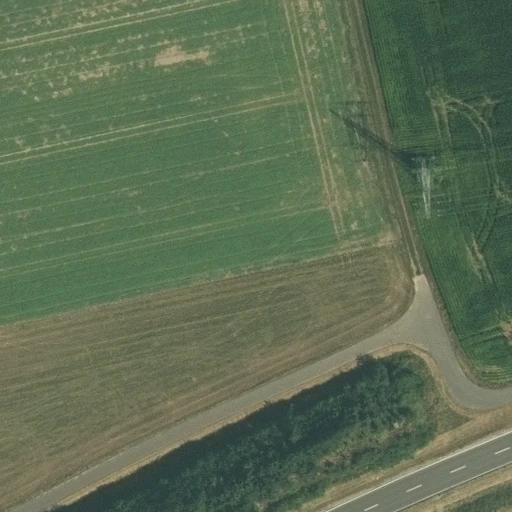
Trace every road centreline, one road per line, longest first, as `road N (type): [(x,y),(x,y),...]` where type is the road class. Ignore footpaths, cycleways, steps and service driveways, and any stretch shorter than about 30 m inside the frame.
road 1 (track): [(430,321),(351,0)]
road 2 (secondary): [(511,448),(364,511)]
